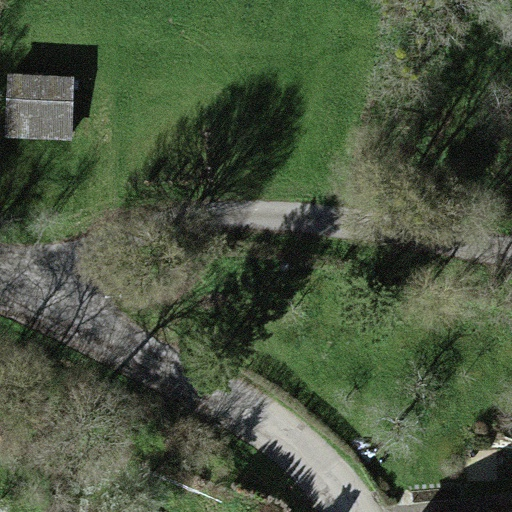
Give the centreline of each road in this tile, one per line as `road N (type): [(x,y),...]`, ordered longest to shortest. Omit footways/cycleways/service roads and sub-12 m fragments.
road 1 (track): [(24,288),(208,233),(362,234),(511,260)]
road 2 (unclassified): [(348,511),(323,473),(273,427),(160,354),(24,288)]
